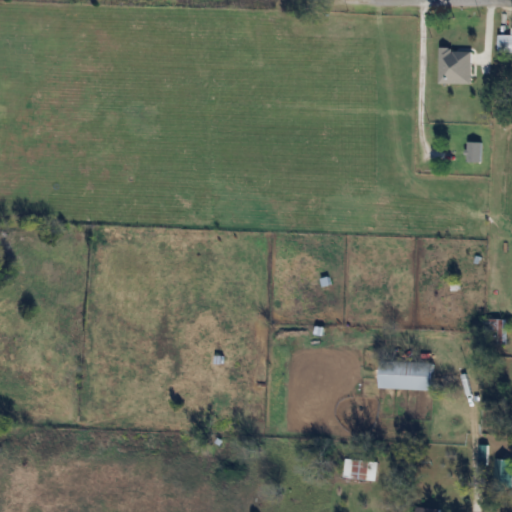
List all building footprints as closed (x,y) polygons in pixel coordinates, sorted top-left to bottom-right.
[(511,34),(498,35),(498,52),(511,52),(511,34)] [(466,82),(466,51),(451,51),(451,82),(466,82)] [(468,162),(482,162),(482,143),(468,143),(468,162)] [(484,343),(507,343),(507,318),(484,318),(484,343)] [(434,362),(381,361),(381,389),(433,390),(434,362)] [(377,480),(377,460),(345,460),(345,480),(377,480)]
